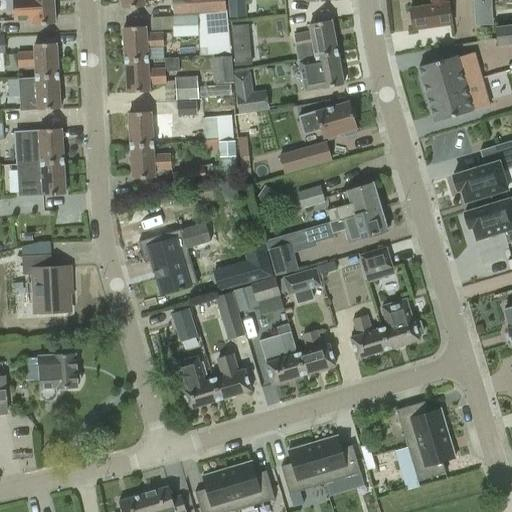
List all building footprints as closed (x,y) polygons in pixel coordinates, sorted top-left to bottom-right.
[(55,23),(53,0),(14,0),(16,21),(33,20),(33,25),(55,23)] [(172,0),(174,14),(198,13),(227,10),(226,0),(172,0)] [(244,0),(227,0),(229,18),(246,16),(244,0)] [(448,3),(447,0),(431,0),(432,4),(409,7),(412,29),(451,23),(448,2),(448,3)] [(494,0),(475,0),(477,24),(495,24),(494,0)] [(198,15),(172,16),(172,17),(173,29),(173,37),(198,36),(199,36),(198,15)] [(315,58),(337,54),(331,21),(310,26),(311,33),(294,36),(297,50),(313,47),(315,58)] [(251,65),(247,25),(231,26),(235,66),(251,65)] [(511,25),(495,27),(497,47),(511,44),(511,25)] [(126,61),(148,60),(147,49),(164,48),(163,34),(146,35),(146,27),(125,28),(126,61)] [(36,77),(58,76),(57,44),(35,45),(35,54),(19,55),(19,68),(35,67),(36,77)] [(456,56),(418,67),(426,95),(481,79),(473,53),(457,58),(456,56)] [(344,86),(337,54),(315,58),(299,62),(304,94),(344,86)] [(232,56),(211,58),(213,84),(230,83),(233,83),(232,56)] [(148,70),(148,60),(126,61),(128,93),(150,92),(149,85),(166,84),(165,72),(179,71),(178,58),(164,59),(165,69),(148,70)] [(60,109),(58,76),(36,77),(36,89),(20,90),(21,104),(38,103),(39,110),(60,109)] [(177,100),(199,99),(197,76),(175,78),(177,100)] [(481,79),(426,95),(434,122),(489,106),(481,79)] [(239,112),(267,108),(264,91),(236,94),(239,112)] [(197,101),(176,102),(177,117),(197,115),(197,101)] [(322,129),(324,137),(356,128),(349,102),(299,116),(304,134),(322,129)] [(129,113),(131,146),(153,145),(152,134),(169,133),(168,119),(151,120),(151,112),(129,113)] [(217,142),(232,141),(230,115),(202,118),(204,141),(217,140),(217,142)] [(42,163),(63,161),(61,128),(15,131),(17,164),(42,163)] [(241,176),(249,176),(246,138),(238,138),(241,176)] [(235,141),(232,141),(217,142),(217,140),(204,141),(204,151),(218,150),(218,158),(236,157),(235,141)] [(453,178),(451,179),(454,189),(456,188),(457,191),(461,189),(465,202),(469,201),(472,210),(503,201),(504,201),(509,199),(506,190),(507,189),(503,178),(501,171),(510,168),(511,167),(511,140),(479,151),(482,160),(484,166),(480,167),(452,176),(453,178)] [(327,141),(278,155),(284,173),(332,161),(327,141)] [(153,145),(131,146),(133,179),(155,178),(155,170),(171,170),(170,154),(154,155),(153,145)] [(63,161),(42,163),(17,164),(19,197),(65,194),(63,161)] [(172,173),(175,185),(176,189),(207,181),(204,165),(172,173)] [(279,195),(266,185),(256,199),(269,208),(279,195)] [(302,209),(325,202),(320,185),(297,192),(302,209)] [(326,223),(327,223),(379,208),(373,185),(341,194),(345,205),(327,210),(330,222),(326,223)] [(464,215),(462,216),(465,226),(468,225),(468,228),(472,227),(476,240),(503,231),(507,244),(511,242),(511,198),(510,199),(509,199),(504,201),(503,201),(472,210),(469,211),(464,213),(464,215)] [(382,217),(379,208),(327,223),(330,234),(334,233),(344,230),(348,243),(386,232),(391,226),(389,218),(382,217)] [(246,216),(231,231),(240,241),(256,226),(246,216)] [(205,223),(180,230),(182,237),(158,244),(157,242),(141,247),(145,262),(151,260),(161,294),(180,289),(180,290),(183,289),(183,288),(189,286),(182,261),(189,259),(187,249),(211,242),(205,223)] [(289,244),(286,235),(267,240),(269,249),(268,250),(275,276),(298,269),(291,243),(289,244)] [(387,247),(361,255),(369,280),(394,274),(387,247)] [(67,284),(70,284),(69,266),(50,267),(50,255),(21,256),(22,274),(32,273),(35,313),(68,311),(67,284)] [(253,260),(239,264),(213,271),(219,291),(259,279),(253,260)] [(315,268),(282,278),(287,295),(321,286),(315,268)] [(280,293),(275,277),(251,284),(252,286),(233,291),(239,312),(258,307),(257,303),(280,296),(279,294),(280,293)] [(244,335),(232,292),(204,300),(206,308),(218,305),(228,340),(244,335)] [(405,299),(381,307),(387,327),(381,328),(388,349),(419,340),(417,334),(422,333),(419,322),(414,323),(412,318),(411,319),(405,299)] [(171,315),(180,342),(198,336),(189,309),(171,315)] [(388,349),(381,328),(371,332),(366,315),(352,319),(357,335),(350,338),(357,359),(388,349)] [(308,352),(299,355),(304,375),(335,366),(329,344),(322,346),(317,331),(303,335),(308,352)] [(260,342),(273,384),(304,375),(299,355),(297,356),(290,333),(260,342)] [(80,375),(76,373),(75,355),(38,357),(40,388),(41,396),(42,399),(44,400),(46,401),(51,401),(54,400),(56,397),(56,394),(57,388),(77,387),(77,385),(80,382),(81,378),(80,375)] [(223,375),(213,378),(220,400),(251,391),(245,369),(237,372),(233,356),(219,361),(223,375)] [(220,400),(213,378),(205,381),(198,357),(175,364),(189,409),(220,400)] [(425,402),(397,410),(408,445),(447,434),(440,409),(428,412),(425,402)] [(447,434),(408,446),(418,481),(446,473),(443,463),(455,459),(447,434)] [(338,437),(313,444),(326,484),(361,473),(352,445),(342,448),(338,437)] [(312,444),(288,451),(292,463),(281,467),(293,506),(303,504),(300,492),(325,484),(312,444)] [(363,459),(371,457),(369,450),(368,445),(360,447),(363,459)] [(375,468),(371,457),(363,459),(367,470),(375,468)] [(253,462),(228,469),(240,509),(275,498),(266,471),(256,474),(253,462)] [(227,470),(202,477),(206,489),(195,492),(201,511),(230,511),(239,509),(227,470)] [(143,494),(148,511),(171,511),(172,511),(171,511),(186,511),(181,496),(171,499),(168,487),(143,494)] [(148,511),(143,494),(119,502),(121,511),(148,511)]
